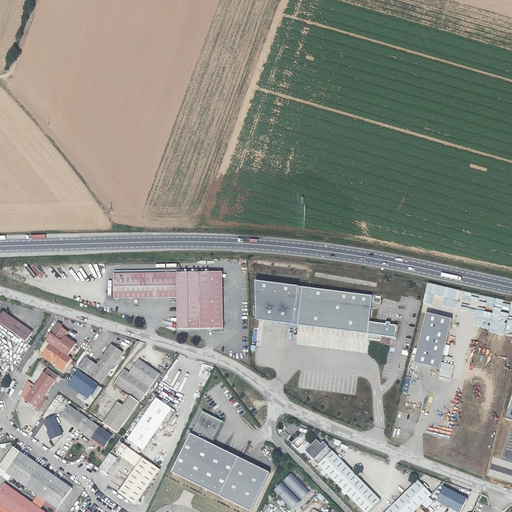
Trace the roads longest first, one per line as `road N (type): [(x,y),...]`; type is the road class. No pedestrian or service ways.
road 1 (primary): [(511,287),(313,249),(228,242),(0,246)]
road 2 (unclassified): [(280,404),(224,362),(0,290)]
road 3 (unknown): [(108,511),(81,472),(150,509),(185,434),(204,355)]
road 4 (unclassified): [(511,495),(280,404)]
road 5 (unclassified): [(344,511),(269,435),(280,404)]
